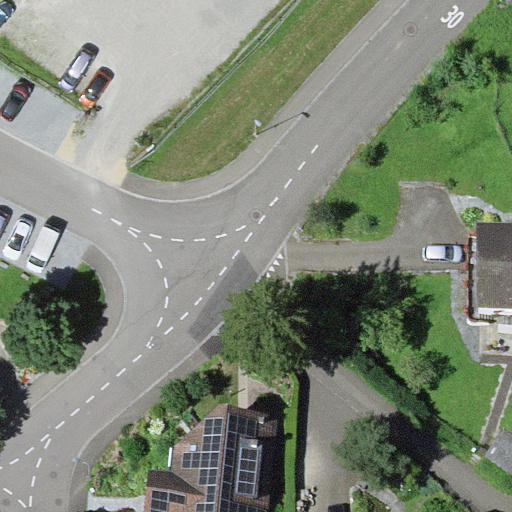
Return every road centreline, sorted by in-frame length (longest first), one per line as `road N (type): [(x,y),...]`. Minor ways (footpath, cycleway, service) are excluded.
road 1 (residential): [(485,511),(186,274)]
road 2 (residential): [(186,274),(451,0)]
road 3 (residential): [(49,484),(186,274)]
road 4 (residential): [(0,170),(186,274)]
